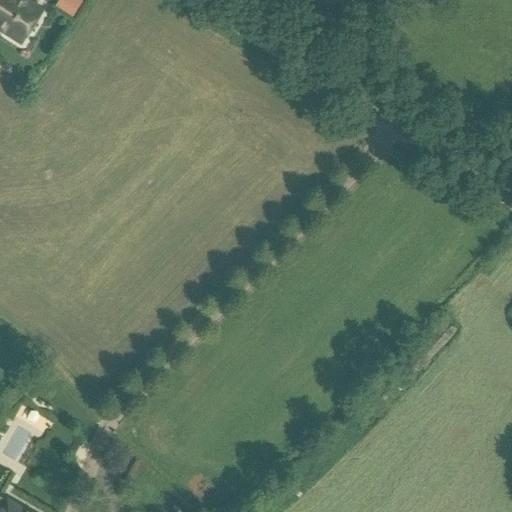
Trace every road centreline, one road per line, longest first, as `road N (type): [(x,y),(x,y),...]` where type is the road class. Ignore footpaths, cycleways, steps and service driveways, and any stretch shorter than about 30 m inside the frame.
road 1 (track): [(397,124),(122,405),(103,434),(76,511)]
road 2 (unclassified): [(511,199),(205,0)]
